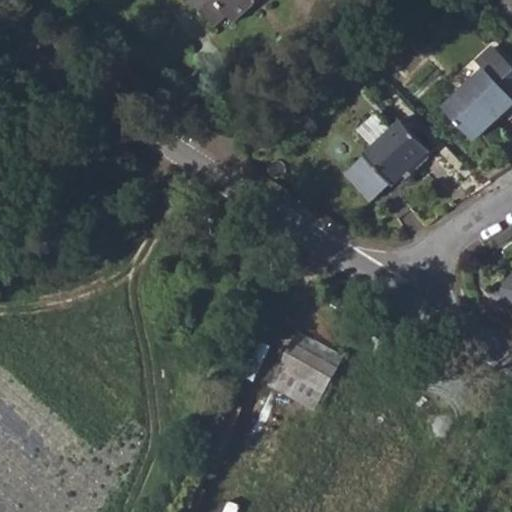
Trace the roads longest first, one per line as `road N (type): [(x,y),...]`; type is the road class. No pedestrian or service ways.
road 1 (unclassified): [(0,26),(169,147),(392,289)]
road 2 (residential): [(392,289),(511,201)]
road 3 (unclassified): [(392,289),(511,366)]
